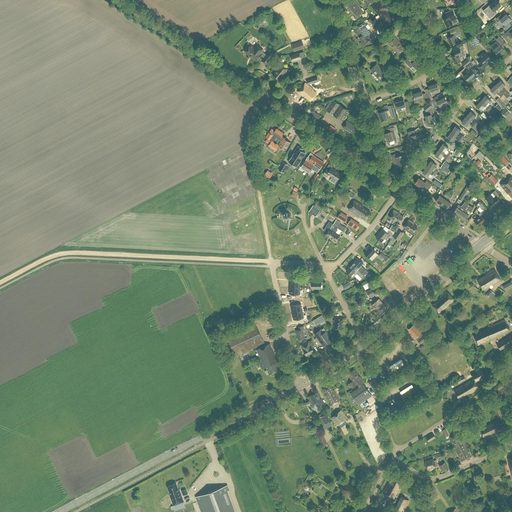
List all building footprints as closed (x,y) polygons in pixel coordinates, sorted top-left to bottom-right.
[(364,11),(354,0),(352,0),(350,3),(352,5),(349,7),(357,17),(364,11)] [(387,7),(380,0),(379,0),(372,6),(381,16),(379,18),(385,26),(392,20),(384,10),(387,7)] [(495,0),(494,2),(492,0),(491,0),(486,5),(489,8),(491,6),(494,10),(501,5),(496,0),(495,0)] [(448,17),(443,19),(447,26),(452,24),(453,25),(455,24),(458,22),(455,15),(453,9),(451,10),(445,12),(448,17)] [(511,19),(506,14),(503,17),(501,15),(496,18),(498,21),(497,21),(502,26),(511,19)] [(366,25),(363,22),(354,30),(356,33),(359,31),(361,33),(363,35),(359,38),(364,44),(374,36),(365,26),(366,25)] [(460,33),(458,28),(450,31),(452,36),(448,38),(451,45),(457,43),(454,36),(460,33)] [(507,44),(500,36),(496,39),(497,40),(491,46),(494,50),(498,55),(504,49),(503,48),(507,44)] [(398,40),(395,37),(389,43),(391,46),(392,46),(397,53),(404,47),(398,41),(398,40)] [(387,44),(383,39),(377,43),(381,49),(387,44)] [(476,47),(473,39),(467,41),(471,49),(476,47)] [(305,48),(303,43),(292,46),(294,52),(305,48)] [(263,50),(256,45),(254,48),(251,45),(245,52),(246,52),(246,53),(248,54),(249,54),(252,57),(256,61),(261,55),(264,57),(262,60),(266,64),(273,56),(268,52),(266,54),(263,51),(263,50)] [(461,53),(459,47),(454,50),(456,54),(452,56),(455,63),(461,61),(458,54),(461,53)] [(305,57),(303,51),(291,56),(292,61),(305,57)] [(491,57),(486,51),(484,53),(483,53),(478,57),(482,61),(479,63),(483,68),(489,62),(487,61),(491,57)] [(416,59),(413,55),(408,60),(406,62),(411,68),(413,66),(417,70),(422,65),(416,58),(416,59)] [(465,78),(462,80),(466,84),(472,80),(471,78),(474,75),(475,74),(474,72),(476,70),(472,66),(473,65),(471,63),(466,67),(468,70),(466,72),(467,73),(467,74),(464,76),(465,78)] [(288,70),(281,64),(276,69),(277,70),(273,75),(279,80),(283,74),(284,75),(288,70)] [(388,76),(377,64),(370,69),(381,82),(388,76)] [(501,80),(495,84),(507,98),(510,95),(503,87),(505,85),(501,80)] [(425,91),(430,99),(432,98),(430,91),(435,90),(435,93),(440,91),(439,88),(438,88),(437,83),(428,85),(430,89),(425,91)] [(507,98),(495,84),(490,89),(494,94),(497,92),(501,97),(504,94),(507,98)] [(311,90),(304,85),(298,92),(302,95),(303,94),(310,100),(315,95),(310,91),(311,90)] [(430,99),(425,91),(426,92),(422,93),(421,91),(413,93),(415,99),(413,99),(414,103),(420,101),(419,98),(423,97),(424,100),(430,99)] [(485,95),(481,100),(485,105),(490,100),(485,95)] [(447,101),(445,97),(438,100),(436,97),(432,101),(435,106),(439,104),(440,106),(442,105),(443,107),(451,103),(449,99),(447,101)] [(506,106),(499,98),(496,100),(503,109),(506,106)] [(348,110),(334,100),(330,106),(328,105),(325,109),(341,120),(348,110)] [(404,102),(404,100),(395,102),(397,107),(396,107),(397,111),(402,110),(401,107),(405,106),(407,111),(410,110),(407,101),(404,102)] [(485,105),(481,100),(476,106),(481,110),(485,105)] [(432,106),(430,102),(423,108),(426,111),(425,111),(426,115),(425,116),(426,120),(424,120),(426,125),(434,123),(431,115),(434,114),(432,106)] [(389,110),(388,106),(381,108),(382,111),(379,112),(381,120),(389,118),(387,110),(389,110)] [(506,117),(511,112),(508,108),(502,112),(506,117)] [(466,116),(471,120),(476,115),(471,111),(466,116)] [(471,120),(466,116),(461,121),(466,126),(471,120)] [(358,128),(347,121),(342,127),(347,130),(347,129),(354,134),(358,128)] [(451,131),(457,135),(461,129),(455,126),(451,131)] [(395,131),(394,127),(389,129),(390,132),(385,133),(387,141),(396,139),(394,131),(395,131)] [(284,133),(276,128),(275,130),(271,128),(265,137),(267,139),(266,141),(269,144),(268,145),(270,147),(269,149),(274,153),(276,150),(276,151),(281,144),(287,148),(290,142),(282,136),(284,133)] [(420,136),(419,129),(415,130),(408,132),(409,136),(411,136),(413,144),(419,142),(418,136),(420,136)] [(457,135),(451,131),(447,137),(452,141),(457,135)] [(439,149),(444,153),(448,147),(443,143),(439,149)] [(300,147),(298,146),(291,156),(292,157),(290,158),(290,159),(291,163),(294,165),(298,164),(306,153),(302,151),(303,150),(300,148),(300,147)] [(392,154),(396,166),(404,163),(403,160),(406,159),(405,157),(405,155),(408,154),(406,149),(403,150),(400,151),(400,152),(392,154)] [(440,158),(444,153),(439,149),(435,155),(440,158)] [(485,156),(480,150),(475,155),(481,160),(485,156)] [(313,165),(314,164),(318,158),(312,155),(311,158),(308,156),(301,167),(305,170),(307,167),(306,167),(309,163),(313,165)] [(509,163),(503,155),(498,158),(505,166),(509,163)] [(313,165),(311,168),(317,172),(320,168),(324,162),(318,158),(314,164),(313,165)] [(427,166),(437,173),(438,171),(436,170),(437,168),(434,167),(436,164),(431,160),(427,166)] [(288,164),(283,161),(278,170),(284,173),(288,164)] [(451,170),(442,164),(440,168),(448,174),(451,170)] [(437,173),(427,166),(423,172),(428,176),(430,173),(432,175),(433,174),(435,176),(437,173)] [(334,168),(331,167),(330,170),(327,168),(323,174),(327,176),(328,174),(337,180),(341,174),(334,169),(334,168)] [(273,174),(268,170),(264,174),(268,178),(269,177),(270,178),(273,174)] [(317,172),(311,182),(314,184),(320,174),(317,172)] [(498,181),(492,174),(487,178),(493,185),(498,181)] [(425,182),(418,178),(415,183),(422,187),(423,186),(426,188),(428,185),(430,187),(432,184),(426,180),(425,182)] [(511,197),(511,187),(507,182),(509,181),(507,179),(500,185),(508,194),(508,193),(511,197)] [(465,189),(458,199),(461,201),(468,191),(465,189)] [(490,193),(485,198),(488,202),(493,207),(500,201),(497,197),(500,195),(495,190),(493,192),(495,196),(493,197),(490,193)] [(441,204),(445,199),(439,195),(436,201),(441,204)] [(451,203),(445,199),(441,204),(447,208),(451,203)] [(363,206),(354,200),(348,209),(360,216),(361,215),(366,219),(371,212),(362,207),(363,206)] [(453,212),(459,216),(466,205),(464,203),(461,207),(458,204),(453,212)] [(313,205),(309,211),(316,216),(320,210),(313,205)] [(466,205),(459,216),(465,220),(469,215),(465,213),(468,209),(471,211),(473,207),(470,205),(469,207),(466,205)] [(398,212),(394,209),(389,217),(394,220),(394,219),(400,222),(403,216),(398,213),(398,212)] [(488,216),(483,210),(478,214),(480,216),(475,220),(480,226),(487,220),(485,219),(488,216)] [(289,212),(285,212),(283,214),(283,217),(286,220),(289,220),(291,217),(291,214),(289,212)] [(327,232),(325,234),(331,238),(337,228),(337,227),(340,223),(341,222),(336,219),(333,224),(329,221),(324,230),(327,232)] [(406,230),(411,234),(417,227),(410,222),(411,221),(408,219),(403,226),(407,229),(406,230)] [(340,223),(337,227),(344,231),(346,227),(340,223)] [(400,225),(397,223),(395,226),(392,225),(390,228),(396,232),(400,225)] [(337,228),(331,238),(336,241),(340,235),(336,232),(338,229),(337,228)] [(394,232),(390,228),(387,232),(382,229),(376,237),(381,242),(387,235),(390,238),(394,232)] [(403,232),(398,229),(394,237),(398,240),(403,232)] [(375,251),(369,245),(366,248),(367,250),(364,253),(369,258),(375,251)] [(386,262),(390,265),(394,260),(390,257),(386,262)] [(352,264),(364,276),(368,271),(361,265),(363,263),(358,258),(352,264)] [(413,288),(416,286),(400,263),(391,270),(392,271),(388,274),(402,293),(406,289),(408,291),(413,287),(413,288)] [(364,276),(352,264),(346,270),(351,275),(353,273),(355,274),(357,273),(362,278),(364,276)] [(501,280),(494,268),(485,274),(486,275),(477,280),(483,289),(492,284),(492,285),(501,280)] [(316,281),(316,280),(309,280),(309,286),(313,286),(313,288),(321,288),(321,281),(316,281)] [(511,284),(511,282),(503,286),(506,292),(511,288),(511,284)] [(378,293),(375,287),(366,292),(369,297),(378,293)] [(495,294),(490,289),(486,293),(489,297),(490,296),(492,298),(495,294)] [(455,300),(447,291),(440,297),(440,298),(432,305),(439,313),(448,305),(449,305),(455,300)] [(388,309),(379,298),(371,305),(375,310),(376,309),(381,314),(388,309)] [(301,304),(291,306),(293,311),(292,312),(292,313),(302,311),(301,304)] [(302,311),(292,313),(292,315),(293,314),(294,320),(304,318),(302,311)] [(324,321),(322,316),(314,320),(316,324),(324,321)] [(343,318),(335,317),(334,321),(335,321),(334,327),(341,328),(342,322),(343,322),(343,318)] [(510,331),(505,319),(490,326),(491,327),(473,335),(478,345),(510,331)] [(265,343),(255,323),(227,336),(236,356),(265,343)] [(419,331),(414,324),(408,329),(413,335),(412,336),(415,338),(417,336),(419,339),(418,340),(420,343),(426,337),(420,330),(419,331)] [(304,329),(304,326),(298,327),(299,330),(296,330),(298,339),(305,338),(303,329),(304,329)] [(321,329),(314,334),(323,346),(326,343),(327,344),(333,340),(324,328),(321,331),(321,329)] [(511,342),(511,334),(496,344),(500,350),(511,342)] [(314,345),(312,340),(302,345),(304,349),(303,349),(306,355),(314,351),(312,346),(314,345)] [(281,366),(270,343),(256,349),(265,367),(266,367),(269,374),(278,370),(277,368),(281,366)] [(486,375),(482,368),(472,374),(474,378),(454,390),(458,398),(468,392),(470,392),(470,393),(479,388),(476,381),(486,375)] [(361,379),(354,369),(348,373),(351,378),(350,378),(352,381),(348,383),(352,388),(356,385),(355,383),(356,382),(360,387),(351,393),(358,404),(372,395),(364,384),(363,384),(360,379),(361,379)] [(333,390),(330,385),(323,389),(327,395),(326,396),(331,405),(340,400),(334,389),(333,390)] [(321,400),(316,392),(308,397),(310,400),(309,400),(313,407),(316,405),(319,410),(326,406),(322,399),(321,400)] [(267,409),(275,402),(274,401),(265,407),(267,409)] [(499,420),(505,417),(500,407),(494,410),(499,420)] [(342,409),(330,417),(337,426),(348,417),(342,409)] [(330,420),(326,413),(318,418),(322,425),(330,420)] [(502,429),(498,419),(490,422),(491,424),(480,429),(483,436),(491,433),(492,434),(502,429)] [(436,437),(433,432),(426,437),(429,442),(436,437)] [(456,447),(463,443),(461,438),(461,437),(458,432),(450,437),(453,443),(454,443),(456,447)] [(327,442),(323,434),(317,436),(322,445),(327,442)] [(463,443),(456,447),(459,453),(458,454),(462,461),(471,457),(467,449),(463,443)] [(434,461),(433,459),(425,461),(428,469),(435,467),(437,466),(436,466),(438,466),(437,460),(434,461)] [(462,465),(459,460),(457,461),(458,462),(454,464),(456,468),(462,465)] [(448,467),(445,462),(439,465),(442,471),(448,467)] [(404,478),(395,473),(389,483),(388,482),(383,492),(394,498),(399,488),(398,488),(404,478)] [(423,483),(415,479),(412,485),(421,488),(423,483)] [(180,493),(176,483),(167,486),(171,497),(174,505),(183,501),(180,492),(180,493)] [(229,490),(227,485),(196,497),(197,497),(202,511),(234,511),(227,491),(229,490)] [(339,487),(333,491),(342,504),(348,499),(339,487)] [(435,505),(432,495),(426,497),(429,507),(435,505)] [(401,496),(396,507),(400,509),(399,511),(401,511),(403,507),(405,508),(409,501),(402,496),(401,496)]
